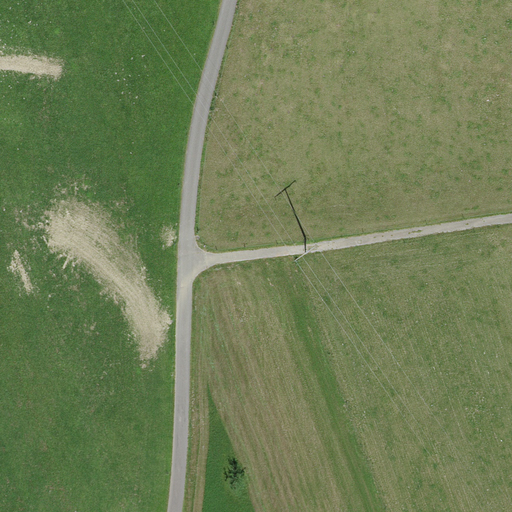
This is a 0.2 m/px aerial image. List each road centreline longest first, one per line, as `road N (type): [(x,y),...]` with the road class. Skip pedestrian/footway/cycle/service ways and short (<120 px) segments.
road 1 (residential): [(223,0),(193,128),(174,511)]
road 2 (track): [(511,215),(187,257)]
